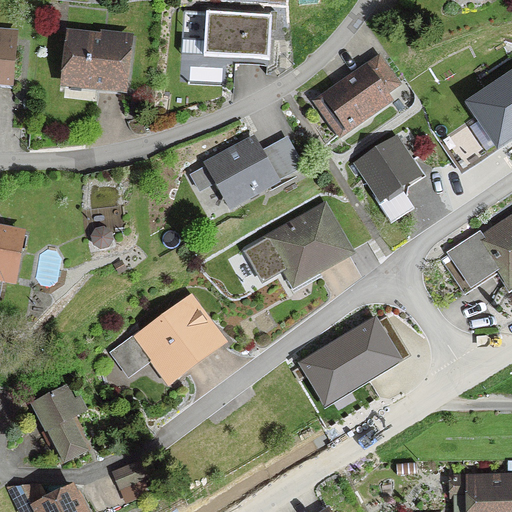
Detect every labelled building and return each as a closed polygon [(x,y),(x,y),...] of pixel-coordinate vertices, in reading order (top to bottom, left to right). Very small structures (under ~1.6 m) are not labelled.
[(204,14),(202,57),(267,61),(269,18),(204,14)] [(68,38),(63,82),(121,89),(126,44),(68,38)] [(0,83),(7,84),(11,46),(0,44),(0,83)] [(395,85),(378,61),(327,97),(348,128),(385,102),(380,95),(395,85)] [(511,136),(511,71),(468,101),(498,146),(511,136)] [(400,193),(398,188),(415,176),(407,164),(416,158),(403,137),(358,166),(379,200),(382,198),(387,202),(400,193)] [(273,182),(251,143),(207,167),(229,207),(273,182)] [(268,241),(293,284),(346,254),(322,210),(268,241)] [(470,285),(497,266),(506,280),(511,276),(511,221),(482,241),(478,234),(449,253),(449,254),(438,261),(452,282),(463,274),(470,285)] [(12,277),(19,235),(0,231),(0,275),(12,277)] [(158,353),(173,374),(216,342),(187,303),(138,339),(151,358),(158,353)] [(402,361),(375,316),(298,363),(325,408),(402,361)] [(83,449),(68,420),(82,413),(76,401),(70,404),(62,389),(32,404),(61,461),(83,449)] [(112,474),(118,489),(146,478),(139,463),(112,474)] [(511,511),(511,482),(470,484),(470,511),(511,511)] [(61,495),(39,507),(28,487),(7,488),(18,511),(83,511),(76,497),(65,503),(61,495)]
